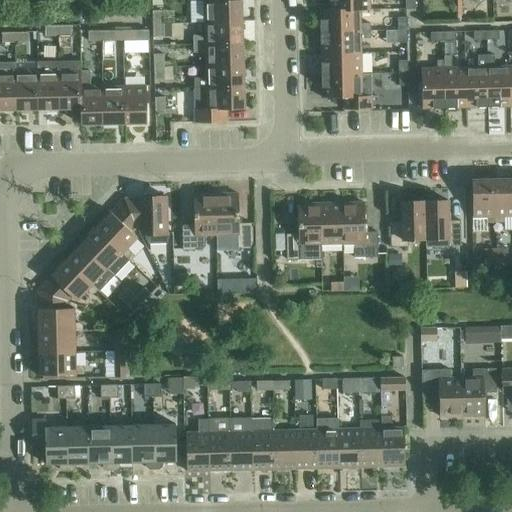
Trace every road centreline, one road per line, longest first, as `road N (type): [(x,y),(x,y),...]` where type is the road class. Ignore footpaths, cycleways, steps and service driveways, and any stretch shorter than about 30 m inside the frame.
road 1 (residential): [(6,196),(5,168),(286,152)]
road 2 (residential): [(11,457),(6,196)]
road 3 (residential): [(286,152),(511,150)]
road 4 (residential): [(241,511),(424,509)]
road 5 (residential): [(286,152),(283,0)]
road 6 (residential): [(424,509),(424,446),(511,443)]
